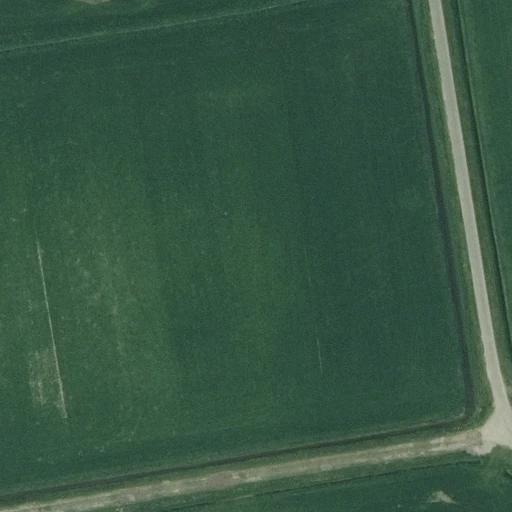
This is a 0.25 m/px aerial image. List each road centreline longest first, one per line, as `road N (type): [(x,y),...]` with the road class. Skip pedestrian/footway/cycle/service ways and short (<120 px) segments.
road 1 (track): [(38,511),(511,433)]
road 2 (unclassified): [(511,434),(493,375),(433,0)]
